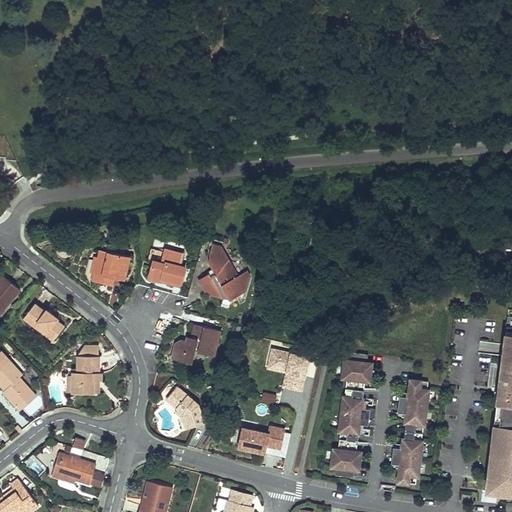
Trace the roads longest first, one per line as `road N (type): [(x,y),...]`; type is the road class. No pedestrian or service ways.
road 1 (residential): [(511,148),(278,165),(46,197),(29,200),(0,237)]
road 2 (residential): [(285,485),(129,438)]
road 3 (residential): [(0,237),(125,338)]
road 4 (residential): [(430,511),(285,485)]
road 5 (residential): [(129,438),(61,420),(0,463)]
